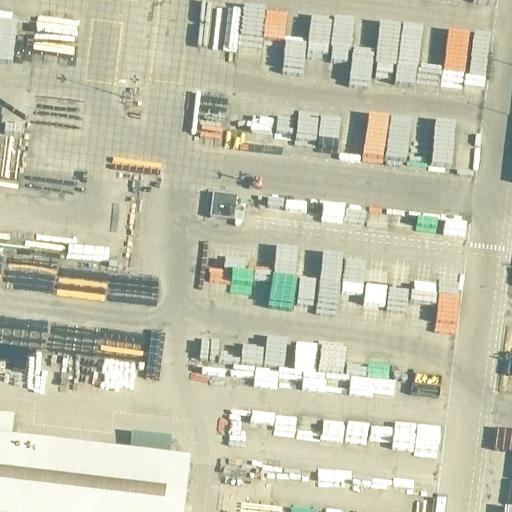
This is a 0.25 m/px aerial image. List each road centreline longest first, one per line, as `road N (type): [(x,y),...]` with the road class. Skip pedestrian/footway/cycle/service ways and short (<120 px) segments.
road 1 (unknown): [(150,81),(196,60),(503,124)]
road 2 (unknown): [(180,153),(349,176),(493,207)]
road 3 (unknown): [(180,220),(488,251)]
road 4 (unknown): [(180,220),(184,386),(204,449),(199,511)]
road 5 (unknown): [(180,220),(180,153),(103,135),(79,102),(89,0)]
road 6 (unknown): [(289,0),(511,31)]
